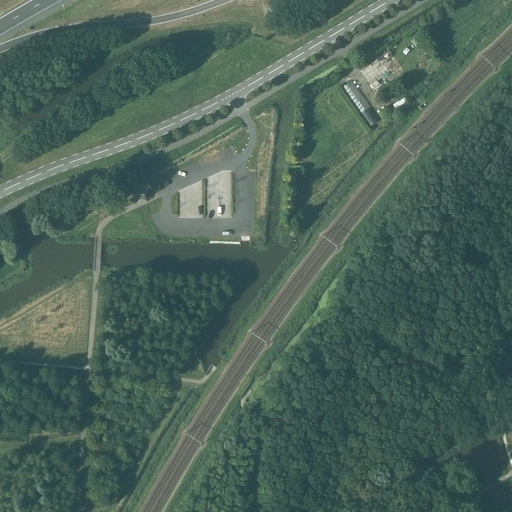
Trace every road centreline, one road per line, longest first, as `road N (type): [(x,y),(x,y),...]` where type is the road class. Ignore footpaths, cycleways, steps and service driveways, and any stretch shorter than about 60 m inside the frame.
road 1 (secondary): [(0,193),(196,113),(392,0)]
road 2 (motorway): [(0,49),(78,28),(165,20),(225,0)]
